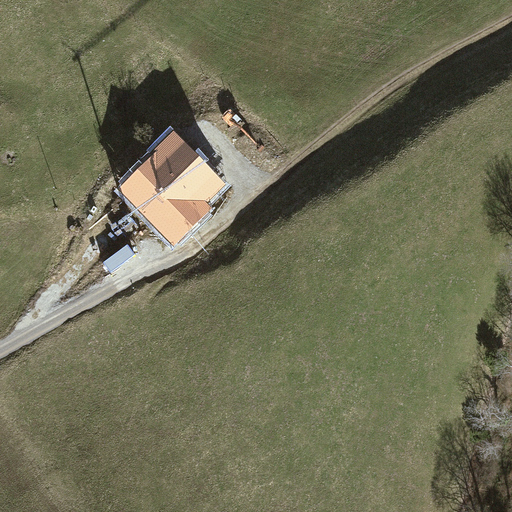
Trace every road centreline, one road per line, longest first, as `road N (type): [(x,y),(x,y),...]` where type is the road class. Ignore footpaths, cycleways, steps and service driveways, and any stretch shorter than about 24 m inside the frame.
road 1 (track): [(0,354),(210,233),(400,76),(511,18)]
road 2 (track): [(407,511),(430,391),(483,260),(511,215)]
